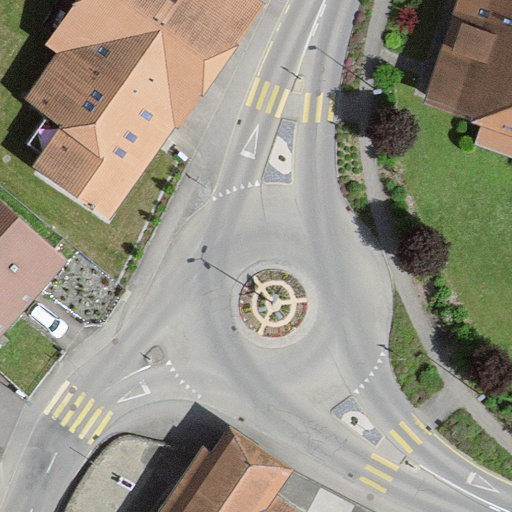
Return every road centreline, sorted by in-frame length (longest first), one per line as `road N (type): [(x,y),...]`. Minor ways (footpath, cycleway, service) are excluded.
road 1 (tertiary): [(322,3),(267,97),(222,241)]
road 2 (residential): [(30,511),(58,451),(113,385),(196,338)]
road 3 (tertiary): [(321,243),(322,3)]
road 4 (tertiary): [(259,386),(379,474),(461,491)]
road 5 (tertiary): [(461,491),(411,435),(345,336)]
